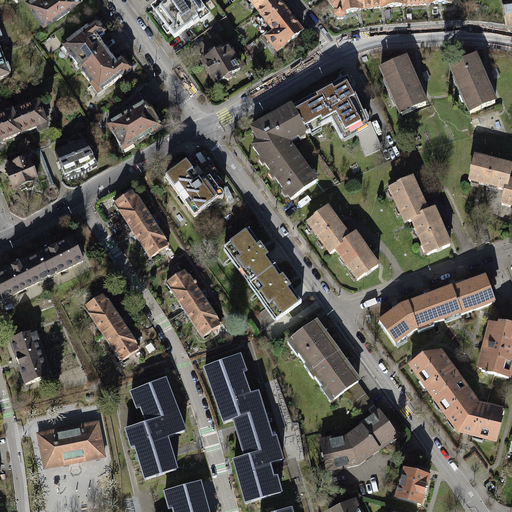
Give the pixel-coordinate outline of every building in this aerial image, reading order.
[(26,0),(42,21),(70,0),(26,0)] [(163,5),(153,12),(173,39),(197,21),(194,16),(203,10),(195,0),(160,0),(160,1),(163,5)] [(247,0),(257,12),(273,0),(247,0)] [(273,0),(257,12),(270,29),(289,14),(277,0),(273,0)] [(325,0),(332,9),(333,16),(336,18),(341,18),(343,15),(344,13),(358,10),(356,0),(325,0)] [(359,10),(382,7),(381,0),(356,0),(358,10),(359,10)] [(202,21),(208,28),(216,21),(209,14),(202,21)] [(303,32),(289,14),(270,29),(273,32),(266,38),(277,52),(303,32)] [(62,46),(79,71),(105,52),(95,39),(103,34),(95,23),(62,46)] [(212,37),(220,51),(226,48),(239,69),(244,66),(223,31),(212,37)] [(230,74),(239,69),(226,48),(220,51),(215,54),(213,50),(207,54),(209,58),(202,62),(214,83),(223,78),(227,80),(230,78),(230,74)] [(114,65),(105,52),(79,71),(96,94),(129,70),(121,60),(114,65)] [(4,66),(0,56),(0,78),(8,76),(7,73),(9,72),(6,65),(4,66)] [(494,102),(473,56),(448,67),(453,78),(456,77),(467,100),(463,102),(469,114),(494,102)] [(425,105),(405,58),(379,69),(384,81),(387,79),(397,103),(394,104),(399,115),(425,105)] [(497,70),(492,72),(496,79),(501,77),(497,70)] [(428,72),(422,74),(426,82),(431,79),(428,72)] [(334,86),(292,107),(305,133),(331,121),(338,138),(353,131),(365,125),(365,121),(367,119),(364,113),(362,114),(346,80),(342,81),(339,79),(334,86)] [(38,102),(12,112),(20,134),(47,124),(38,102)] [(107,126),(122,151),(159,128),(144,103),(107,126)] [(286,143),(305,133),(292,107),(252,128),(259,141),(250,146),(289,199),(314,182),(286,143)] [(0,142),(20,134),(12,112),(0,116),(0,142)] [(367,123),(365,125),(353,131),(364,156),(379,150),(367,123)] [(54,153),(67,181),(100,169),(84,140),(54,153)] [(27,155),(28,159),(33,172),(36,173),(38,177),(36,180),(37,182),(41,192),(53,187),(39,151),(27,155)] [(511,205),(511,177),(510,177),(511,169),(511,159),(475,151),(468,182),(503,189),(500,203),(511,205)] [(33,183),(37,182),(36,180),(38,177),(36,173),(33,172),(28,159),(10,165),(12,169),(7,171),(15,190),(25,186),(26,189),(29,191),(33,189),(34,186),(33,183)] [(200,185),(184,162),(177,168),(175,166),(168,171),(170,173),(164,177),(193,217),(216,201),(220,201),(222,199),(222,195),(220,192),(217,191),(209,179),(200,185)] [(454,246),(437,204),(428,207),(415,173),(389,184),(405,224),(412,220),(427,256),(454,246)] [(113,204),(121,218),(140,205),(131,192),(113,204)] [(383,265),(357,228),(350,232),(330,203),(306,219),(331,255),(338,250),(359,281),(383,265)] [(149,219),(140,205),(121,218),(130,231),(149,219)] [(130,231),(139,245),(158,232),(149,219),(130,231)] [(225,246),(251,283),(274,267),(247,230),(225,246)] [(166,246),(158,232),(139,245),(148,258),(166,246)] [(52,249),(37,257),(47,277),(81,261),(70,240),(52,249)] [(0,294),(3,299),(47,277),(37,257),(18,266),(17,264),(15,265),(10,268),(11,270),(0,275),(0,294)] [(300,304),(274,267),(251,283),(277,320),(300,304)] [(164,284),(173,297),(192,285),(183,271),(164,284)] [(480,279),(450,291),(458,313),(459,315),(489,304),(480,279)] [(201,298),(192,285),(173,297),(182,311),(201,298)] [(449,288),(406,305),(415,329),(458,313),(450,291),(449,288)] [(83,308),(92,321),(111,309),(102,295),(83,308)] [(182,311),(191,324),(210,312),(201,298),(182,311)] [(394,344),(415,329),(406,305),(399,307),(378,321),(394,344)] [(120,322),(111,309),(92,321),(101,335),(120,322)] [(219,325),(210,312),(191,324),(200,338),(219,325)] [(101,335),(110,348),(129,336),(120,322),(101,335)] [(489,324),(478,369),(480,369),(480,372),(495,375),(507,378),(511,357),(511,327),(493,323),(492,325),(489,324)] [(308,365),(312,371),(337,353),(316,324),(292,342),(300,354),(298,356),(306,367),(308,365)] [(19,362),(27,385),(49,377),(49,375),(51,374),(48,367),(45,368),(36,343),(39,342),(36,335),(34,336),(33,334),(11,341),(19,362)] [(138,350),(129,336),(110,348),(119,362),(138,350)] [(358,382),(337,353),(312,371),(317,377),(315,379),(322,388),(324,387),(334,400),(344,393),(356,384),(358,382)] [(409,365),(456,432),(466,434),(495,441),(502,411),(486,407),(475,404),(439,354),(434,355),(433,353),(420,357),(409,365)] [(233,419),(239,437),(251,433),(252,437),(269,431),(257,395),(249,397),(248,392),(242,373),(245,373),(240,357),(206,368),(223,423),(233,419)] [(165,382),(132,394),(137,409),(141,408),(146,424),(127,431),(133,449),(136,448),(147,480),(177,469),(166,438),(183,432),(165,382)] [(372,406),(356,384),(344,393),(360,415),(372,406)] [(360,425),(362,427),(378,451),(397,437),(394,433),(397,431),(392,425),(389,427),(379,412),(360,425)] [(45,469),(105,458),(98,423),(38,434),(45,469)] [(358,465),(378,451),(362,427),(346,439),(334,442),(332,439),(322,442),(328,471),(358,465)] [(272,440),(269,431),(252,437),(251,433),(239,437),(246,458),(233,462),(246,503),(280,492),(276,479),(273,480),(268,465),(282,461),(275,439),(272,440)] [(404,471),(397,498),(421,504),(428,478),(404,471)] [(207,511),(201,483),(166,492),(170,510),(174,509),(174,511),(207,511)] [(331,511),(360,511),(356,501),(331,511)]
